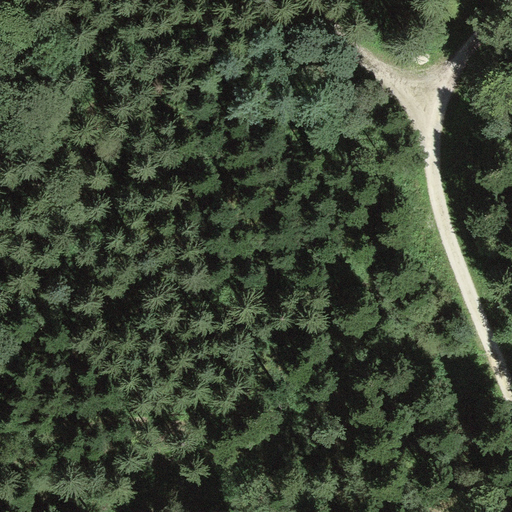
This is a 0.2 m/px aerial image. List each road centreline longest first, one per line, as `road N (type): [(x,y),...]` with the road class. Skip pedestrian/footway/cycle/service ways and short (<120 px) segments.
road 1 (track): [(511,401),(450,248),(434,181),(436,114),(473,37),(511,2)]
road 2 (track): [(312,0),(436,114)]
